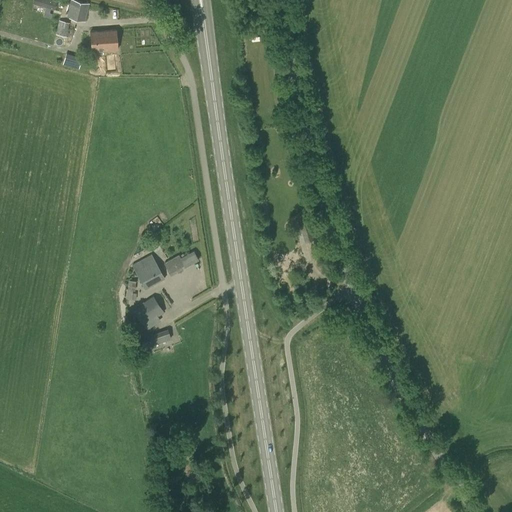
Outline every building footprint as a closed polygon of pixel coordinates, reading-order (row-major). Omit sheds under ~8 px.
[(54,10),(57,2),(51,0),(33,0),(33,3),(45,7),(43,15),(50,17),(51,14),(49,13),(50,8),(54,10)] [(66,36),(70,18),(85,21),(89,3),(76,0),(70,0),(66,17),(60,15),(55,34),(66,36)] [(91,51),(117,49),(116,29),(90,31),(91,51)] [(65,65),(79,68),(82,57),(68,54),(65,65)] [(304,242),(314,239),(308,219),(298,221),(304,242)] [(144,289),(165,278),(151,253),(131,264),(144,289)] [(185,267),(178,254),(163,262),(170,275),(185,267)] [(135,290),(135,281),(128,280),(127,288),(126,288),(125,298),(132,299),(133,290),(135,290)] [(133,308),(143,323),(148,319),(149,321),(163,312),(153,296),(133,308)] [(153,345),(150,335),(144,337),(147,347),(153,345)]
